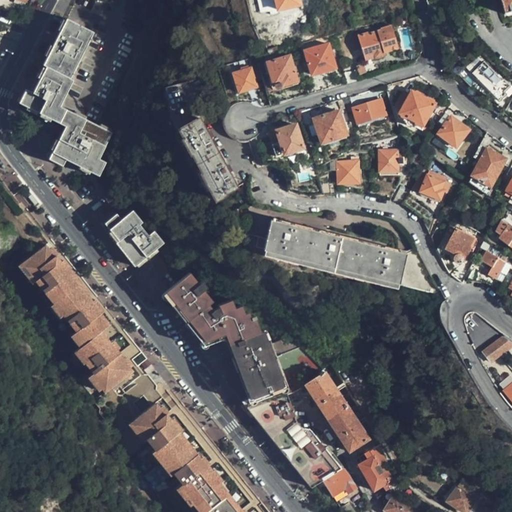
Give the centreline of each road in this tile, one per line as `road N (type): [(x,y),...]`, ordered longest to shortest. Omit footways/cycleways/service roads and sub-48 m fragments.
road 1 (tertiary): [(0,122),(12,155),(299,511)]
road 2 (unclassified): [(244,120),(433,62)]
road 3 (residential): [(511,327),(475,300),(454,319),(511,418)]
